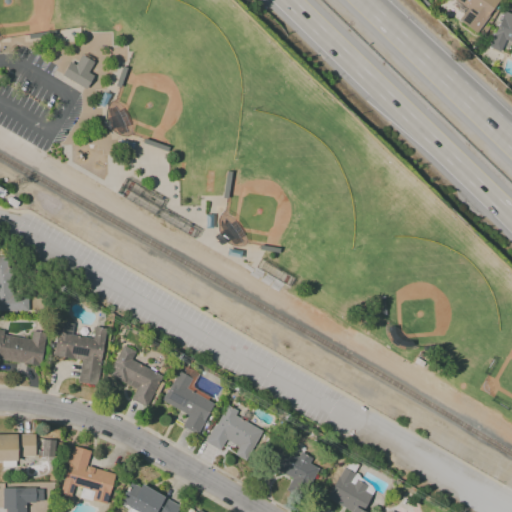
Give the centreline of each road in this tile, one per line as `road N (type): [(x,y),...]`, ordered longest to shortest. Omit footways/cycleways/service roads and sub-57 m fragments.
road 1 (motorway): [(285,0),(511,218)]
road 2 (residential): [(259,511),(134,440),(49,405),(0,402)]
